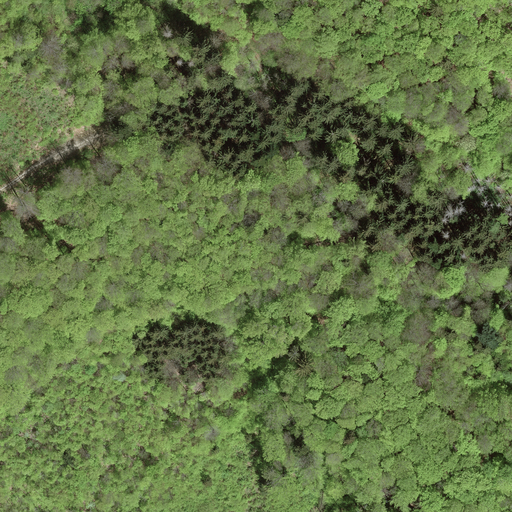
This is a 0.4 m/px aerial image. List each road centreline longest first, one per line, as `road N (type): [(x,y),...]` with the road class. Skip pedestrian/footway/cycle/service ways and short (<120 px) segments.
road 1 (track): [(0,406),(70,344),(298,233),(277,142)]
road 2 (track): [(0,190),(107,128)]
